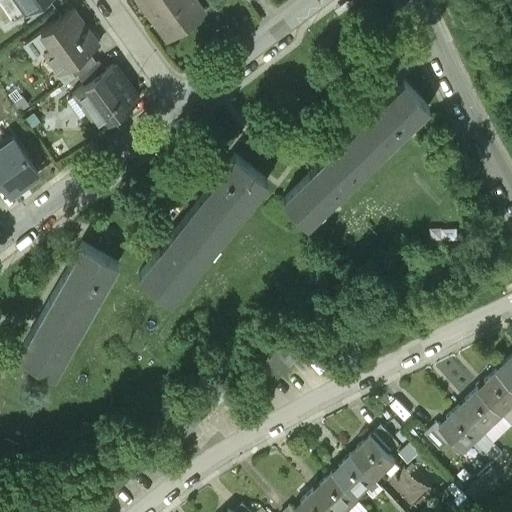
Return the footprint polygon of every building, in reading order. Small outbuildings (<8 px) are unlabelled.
[(22,0),(29,9),(41,0),(22,0)] [(198,0),(142,0),(157,20),(160,18),(171,34),(205,9),(198,0)] [(75,5),(42,29),(52,42),(45,48),(62,70),(71,63),(90,49),(101,41),(75,5)] [(90,49),(71,63),(77,73),(79,71),(97,59),(90,49)] [(97,59),(79,71),(87,81),(107,67),(99,57),(97,59)] [(75,90),(101,125),(140,97),(114,61),(107,67),(87,81),(75,90)] [(284,197),(309,223),(311,221),(309,218),(317,210),(320,213),(321,211),(317,207),(323,202),(326,206),(328,204),(326,202),(350,179),(351,181),(353,179),(350,175),(355,171),(358,174),(360,172),(358,171),(378,152),(379,154),(381,152),(378,148),(383,144),(386,147),(388,145),(387,144),(408,122),(410,124),(411,122),(408,119),(413,114),(416,118),(417,116),(416,115),(425,106),(426,107),(428,106),(404,81),(402,83),(404,84),(382,106),(380,104),(371,113),(373,114),(322,163),(321,162),(311,172),(312,173),(288,196),(286,195),(284,197)] [(38,170),(14,135),(0,144),(0,176),(10,190),(38,170)] [(237,154),(218,178),(217,177),(210,185),(212,187),(190,213),(189,212),(188,213),(189,215),(171,238),(169,237),(161,247),(163,248),(144,271),(143,270),(141,273),(174,299),(176,297),(172,294),(180,285),(183,288),(185,286),(183,285),(211,250),(212,251),(214,249),(210,246),(219,236),(222,238),(223,236),(220,234),(228,224),(231,227),(233,225),(231,224),(258,189),(260,191),(262,188),(258,186),(265,176),(269,179),(271,177),(237,150),(236,153),(237,154)] [(70,263),(65,272),(66,273),(40,318),(39,318),(33,327),(35,328),(23,349),(21,349),(20,351),(56,372),(57,369),(52,367),(58,357),(62,360),(64,358),(60,356),(76,328),(79,330),(81,328),(76,325),(82,315),(87,317),(88,315),(83,313),(90,302),(94,304),(95,302),(92,300),(108,273),(111,275),(113,272),(109,271),(115,260),(119,262),(120,260),(84,239),(83,242),(84,242),(72,264),(70,263)] [(299,316),(245,373),(264,391),(318,335),(299,316)] [(511,354),(503,363),(505,365),(499,371),(511,384),(511,354)] [(233,386),(214,367),(159,421),(178,440),(233,386)] [(511,384),(499,371),(497,369),(484,381),(486,383),(481,389),(503,413),(511,421),(511,419),(511,384)] [(481,389),(478,387),(465,399),(467,402),(461,407),(477,424),(481,428),(491,418),(494,421),(503,413),(481,389)] [(461,407),(459,405),(446,417),(449,419),(441,427),(449,435),(461,447),(473,435),(469,431),(477,424),(461,407)] [(441,427),(435,420),(424,431),(440,448),(449,439),(446,437),(449,435),(441,427)] [(397,442),(381,425),(370,435),(387,452),(397,442)] [(158,444),(141,428),(86,483),(103,500),(158,444)] [(370,435),(369,433),(357,444),(359,446),(351,454),(368,471),(371,475),(383,464),(380,460),(387,453),(370,435)] [(351,454),(349,452),(337,463),(339,465),(332,472),(348,490),(352,493),(364,482),(360,478),(368,471),(351,454)] [(332,472),(330,470),(317,481),(320,484),(314,489),(330,507),(334,510),(345,500),(342,496),(348,490),(332,472)] [(62,511),(73,501),(56,484),(29,511),(62,511)] [(314,489),(312,487),(299,498),(302,501),(294,508),(298,511),(324,511),(330,507),(314,489)]
